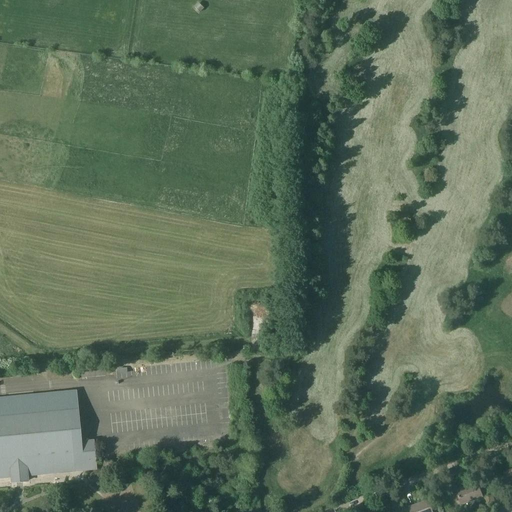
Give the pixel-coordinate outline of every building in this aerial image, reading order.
[(195,6),(191,9),(198,18),(202,14),(195,6)] [(106,376),(106,370),(80,372),(81,378),(106,376)] [(0,478),(11,478),(11,482),(13,483),(27,482),(28,480),(28,476),(96,470),(93,441),(81,442),(80,439),(76,392),(76,391),(67,392),(0,398),(0,478)] [(511,468),(502,472),(507,486),(511,483),(511,468)] [(455,490),(461,505),(483,497),(478,482),(455,490)] [(409,507),(410,511),(433,511),(429,499),(409,507)]
